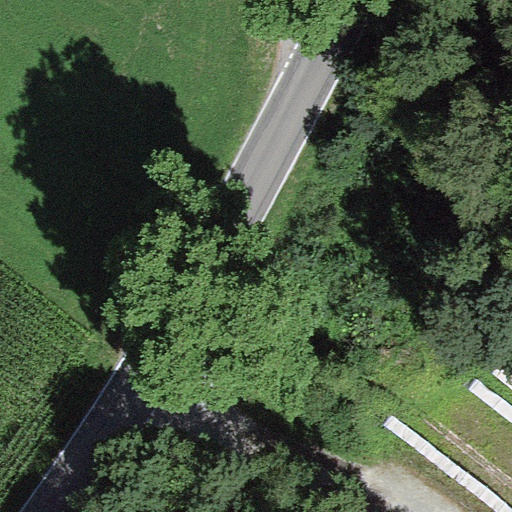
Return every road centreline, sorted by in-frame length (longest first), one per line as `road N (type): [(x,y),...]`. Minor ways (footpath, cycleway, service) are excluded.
road 1 (tertiary): [(57,511),(153,378),(346,0)]
road 2 (track): [(153,378),(354,478),(393,511)]
